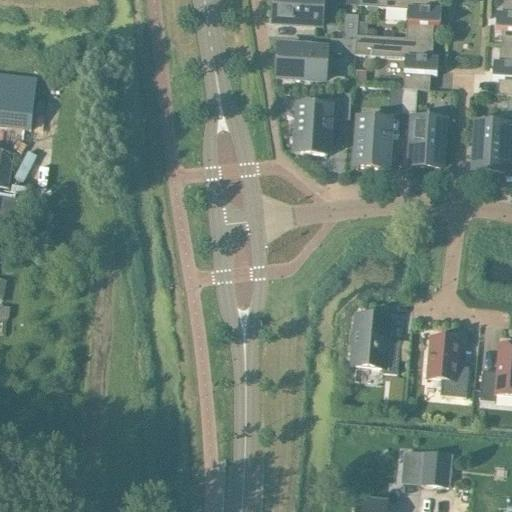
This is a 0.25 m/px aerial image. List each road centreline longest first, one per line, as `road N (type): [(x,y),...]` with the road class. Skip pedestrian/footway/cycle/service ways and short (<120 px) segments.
road 1 (tertiary): [(252,224),(246,171),(209,56)]
road 2 (tertiary): [(209,56),(215,229)]
road 3 (tertiary): [(245,384),(258,274),(252,224)]
road 4 (tertiary): [(215,229),(245,384)]
road 5 (tertiary): [(241,511),(245,384)]
road 6 (residential): [(332,214),(455,205)]
